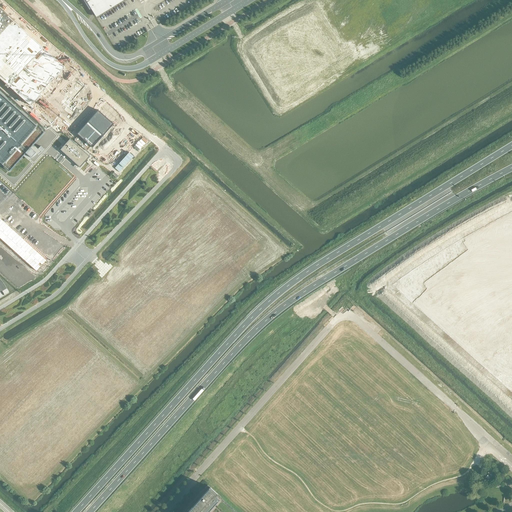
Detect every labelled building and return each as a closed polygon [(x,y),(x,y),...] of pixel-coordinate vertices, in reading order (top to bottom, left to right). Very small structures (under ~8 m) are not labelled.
[(85,0),(95,15),(95,16),(120,0),(85,0)] [(0,69),(54,118),(81,89),(0,15),(0,69)] [(0,162),(10,171),(26,153),(31,158),(36,152),(35,152),(38,149),(33,145),(44,133),(0,93),(0,162)] [(113,124),(96,109),(75,133),(92,148),(113,124)] [(70,139),(60,150),(62,151),(66,155),(73,161),(76,164),(75,165),(77,167),(78,166),(80,168),(85,161),(90,157),(87,154),(80,148),(70,139)] [(11,288),(0,293),(0,299),(5,297),(5,298),(14,293),(11,288)] [(210,487),(208,485),(183,511),(236,511),(221,498),(222,498),(217,494),(210,487)]
